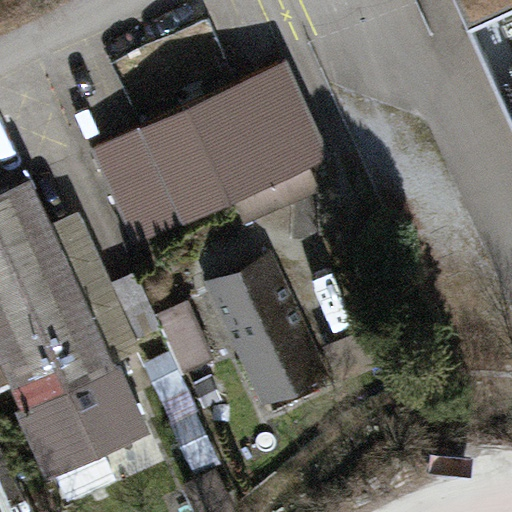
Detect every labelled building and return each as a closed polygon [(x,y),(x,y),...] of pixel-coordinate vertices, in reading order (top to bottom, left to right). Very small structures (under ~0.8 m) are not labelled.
[(511,0),(446,0),(511,155),(511,0)] [(347,154),(306,64),(100,156),(140,246),(347,154)] [(41,181),(0,198),(0,361),(52,478),(153,433),(121,360),(144,350),(83,215),(61,225),(41,181)] [(277,260),(210,289),(267,417),(334,387),(277,260)] [(187,299),(156,314),(184,372),(215,357),(187,299)] [(5,457),(0,458),(0,511),(19,507),(5,457)]
